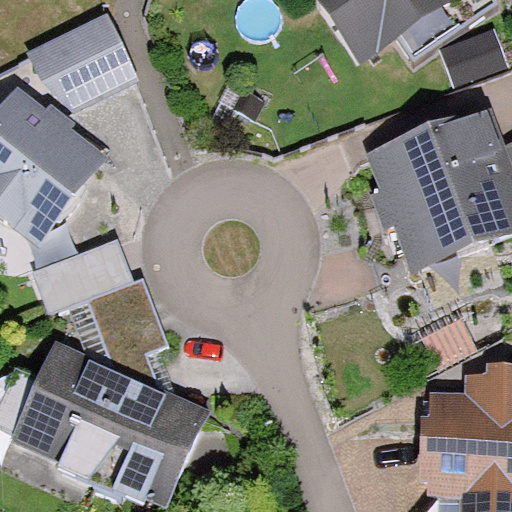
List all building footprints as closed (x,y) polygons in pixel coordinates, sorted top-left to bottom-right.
[(296,0),(351,72),(458,0),(296,0)] [(108,25),(39,58),(51,85),(62,80),(75,109),(135,81),(108,25)] [(103,170),(20,108),(0,134),(0,215),(44,249),(103,170)] [(485,119),(365,162),(379,200),(367,204),(380,240),(393,235),(407,274),(511,236),(511,149),(498,154),(485,119)] [(133,290),(58,319),(75,361),(150,394),(138,366),(162,358),(133,290)] [(75,361),(48,349),(32,386),(13,378),(0,407),(0,438),(4,440),(0,449),(0,455),(129,511),(161,511),(204,417),(150,394),(75,361)] [(455,406),(420,405),(419,429),(413,429),(411,507),(429,507),(452,508),(452,511),(511,511),(511,375),(479,375),(479,384),(456,384),(455,406)]
